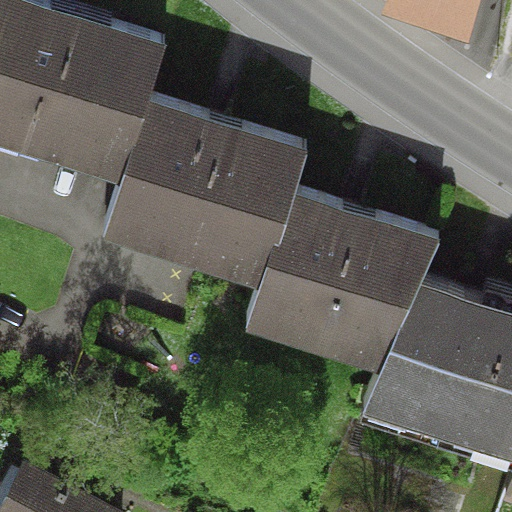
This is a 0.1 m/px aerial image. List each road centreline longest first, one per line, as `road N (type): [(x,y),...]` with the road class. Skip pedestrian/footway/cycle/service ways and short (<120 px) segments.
road 1 (secondary): [(511,155),(291,0)]
road 2 (unknown): [(463,124),(490,0)]
